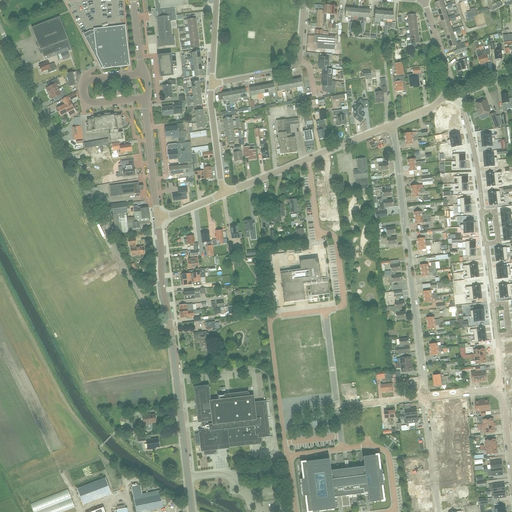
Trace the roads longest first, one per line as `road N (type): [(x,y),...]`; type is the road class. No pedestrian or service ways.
road 1 (unclassified): [(170,332),(157,329),(0,28)]
road 2 (residential): [(491,389),(500,372),(477,177),(458,99)]
road 3 (residential): [(424,397),(392,124)]
road 4 (track): [(100,446),(66,403),(0,277)]
road 5 (residential): [(325,310),(268,319),(290,456)]
road 6 (residential): [(305,160),(317,228),(337,241),(344,304),(325,310)]
road 7 (residential): [(211,84),(294,67),(304,0)]
road 8 (tertiary): [(188,477),(170,332)]
road 9 (residential): [(145,98),(90,103),(82,85),(144,74)]
